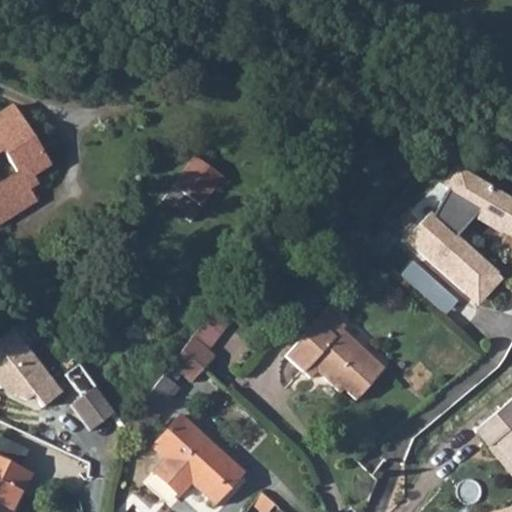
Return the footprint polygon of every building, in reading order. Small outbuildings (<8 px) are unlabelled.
[(0,222),(31,203),(22,191),(31,185),(26,178),(44,166),(6,108),(0,111),(0,222)] [(194,166),(174,195),(202,216),(223,187),(194,166)] [(511,202),(454,167),(442,186),(444,187),(427,213),(424,210),(401,235),(467,298),(477,292),(485,286),(489,282),(487,279),(491,274),(450,236),(475,208),(497,221),(493,227),(511,238),(511,202)] [(416,261),(404,274),(448,314),(460,301),(416,261)] [(326,310),(284,357),(310,379),(317,371),(340,391),(344,388),(357,400),(385,369),(342,331),(346,327),(326,310)] [(62,394),(14,330),(1,340),(0,340),(0,387),(2,389),(7,385),(15,396),(27,401),(33,397),(42,409),(62,394)] [(199,336),(188,350),(207,369),(220,356),(199,336)] [(188,350),(176,365),(194,381),(207,369),(188,350)] [(72,403),(91,431),(117,413),(98,386),(72,403)] [(511,396),(473,430),(482,440),(511,425),(511,396)] [(188,481),(211,502),(241,471),(179,413),(149,445),(162,457),(150,470),(176,494),(188,481)] [(511,425),(482,440),(487,446),(493,441),(511,462),(511,425)] [(0,436),(0,453),(11,458),(18,443),(0,436)] [(0,511),(8,511),(27,473),(0,460),(0,511)]
